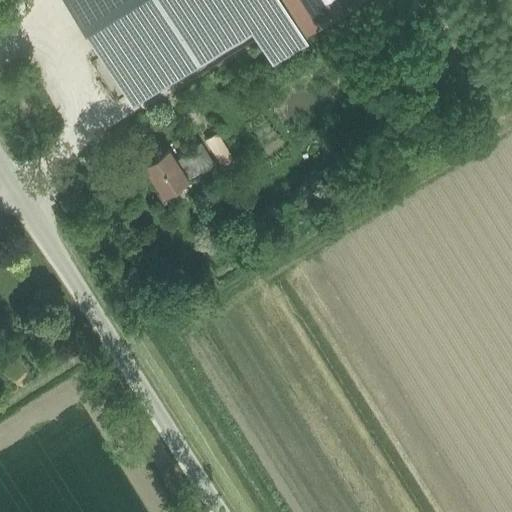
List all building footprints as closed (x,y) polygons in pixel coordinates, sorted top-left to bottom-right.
[(75,0),(133,91),(253,16),(275,50),(302,33),(290,14),(281,0),(75,0)] [(281,0),(290,14),(303,33),(354,0),(281,0)] [(49,62),(68,53),(45,6),(26,16),(49,62)] [(221,166),(233,158),(217,133),(203,140),(221,166)] [(167,149),(142,165),(160,194),(186,179),(212,163),(200,142),(187,150),(188,151),(174,159),(167,149)]
